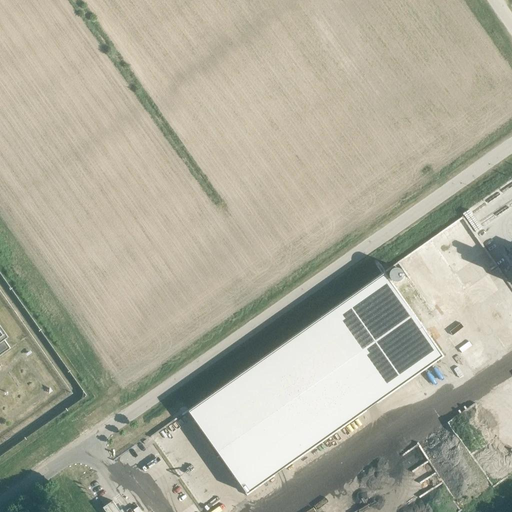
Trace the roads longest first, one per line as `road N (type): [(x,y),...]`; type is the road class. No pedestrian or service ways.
road 1 (unclassified): [(0,501),(511,147)]
road 2 (unknown): [(328,483),(305,425),(357,376),(392,371),(425,419)]
